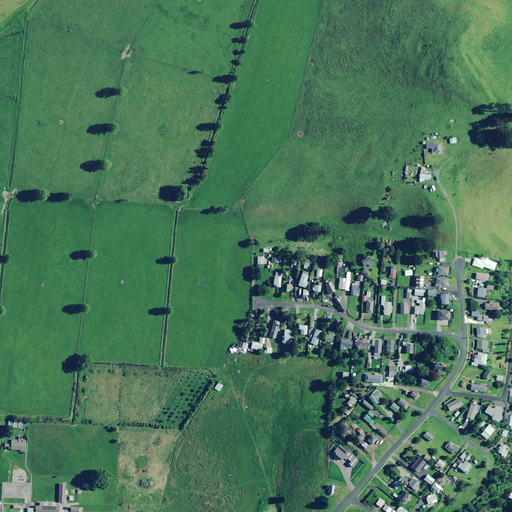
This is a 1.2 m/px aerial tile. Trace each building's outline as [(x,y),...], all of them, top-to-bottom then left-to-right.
[(433,143),(433,142),(426,143),(426,148),(431,148),(431,152),(440,152),(440,143),(433,143)] [(430,174),(425,174),(425,167),(421,167),(421,170),(420,170),(420,174),(419,174),(419,181),(421,182),(422,180),(424,181),(424,179),(430,179),(430,178),(431,178),(431,175),(430,175),(430,174)] [(447,254),(447,251),(433,251),(433,257),(436,257),(437,258),(438,258),(438,261),(444,261),(444,254),(447,254)] [(373,264),(369,256),(361,261),(363,266),(367,264),(369,266),(373,264)] [(487,258),(485,257),(485,259),(482,258),(481,260),(475,257),(472,265),(482,268),(483,267),(493,270),(496,263),(487,259),(487,258)] [(447,267),(436,266),(435,271),(438,272),(437,275),(447,275),(447,267)] [(370,272),(364,268),(361,272),(367,276),(370,272)] [(488,274),(476,272),(475,279),(479,279),(479,282),(485,283),(486,280),(488,280),(488,274)] [(309,274),(305,273),(305,275),(302,273),(298,285),(306,288),(308,282),(307,281),(309,274)] [(446,278),(435,277),(435,286),(440,287),(440,285),(445,286),(446,278)] [(345,278),(339,278),(338,289),(345,289),(344,290),(349,290),(350,280),(345,279),(345,278)] [(324,281),(326,284),(324,284),(326,288),(325,289),(328,294),(335,291),(330,281),(328,282),(326,280),(324,281)] [(321,283),(314,282),(314,287),(312,287),(312,291),(320,292),(321,283)] [(355,285),(355,283),(353,283),(353,285),(351,285),(350,295),(357,295),(358,285),(355,285)] [(486,288),(477,288),(477,296),(485,297),(486,288)] [(450,294),(440,293),(440,299),(439,299),(438,303),(448,304),(448,299),(450,299),(450,294)] [(392,306),(391,306),(391,302),(384,302),(385,296),(381,295),(381,305),(383,305),(383,308),(383,315),(389,315),(389,313),(392,313),(392,306)] [(418,314),(424,314),(425,298),(422,298),(422,300),(416,299),(416,303),(419,303),(419,306),(415,306),(414,314),(418,314)] [(492,310),(498,310),(498,303),(492,302),(492,301),(489,301),(489,303),(485,303),(485,309),(490,310),(490,311),(492,311),(492,310)] [(406,303),(400,303),(400,313),(406,313),(406,312),(408,313),(408,308),(406,308),(406,303)] [(449,311),(438,310),(437,319),(449,320),(449,311)] [(478,311),(472,310),(471,316),(477,317),(477,320),(491,322),(492,316),(478,315),(478,311)] [(280,322),(273,320),(269,337),(275,338),(277,331),(278,331),(280,322)] [(306,334),(307,325),(298,325),(298,329),(300,329),(300,331),(299,331),(299,334),(306,334)] [(486,328),(485,327),(476,328),(477,337),(483,337),(483,334),(491,333),(490,328),(486,328)] [(291,330),(284,329),(284,336),(282,336),(282,343),(292,344),(293,336),(291,336),(291,330)] [(322,331),(316,329),(310,343),(316,345),(322,331)] [(334,329),(328,329),(328,335),(325,335),(324,341),(331,341),(330,344),(335,344),(335,334),(334,334),(334,329)] [(264,338),(259,337),(259,342),(251,342),(250,348),(255,349),(255,350),(258,350),(258,349),(261,349),(262,343),(264,344),(264,338)] [(352,341),(341,339),(339,349),(343,350),(343,347),(350,348),(352,341)] [(354,344),(358,350),(362,347),(368,346),(367,339),(359,340),(354,344)] [(487,340),(477,339),(476,348),(482,349),(482,352),(487,352),(488,349),(486,349),(487,340)] [(394,340),(387,340),(385,351),(392,352),(394,340)] [(239,352),(242,353),(245,353),(248,345),(240,342),(236,353),(238,353),(239,352)] [(409,344),(403,344),(403,346),(406,346),(406,353),(412,353),(413,343),(409,343),(409,344)] [(486,354),(477,352),(476,359),(474,359),(473,362),(472,361),(471,365),(477,366),(477,364),(485,365),(486,354)] [(443,363),(432,362),(431,370),(437,370),(437,373),(442,374),(443,363)] [(396,366),(386,365),(385,371),(389,371),(388,377),(395,377),(396,366)] [(428,380),(420,379),(419,385),(427,387),(428,380)] [(480,381),(472,380),(471,386),(470,386),(469,389),(473,389),(472,392),(478,393),(480,381)] [(223,385),(218,382),(214,388),(219,391),(223,385)] [(381,395),(378,390),(366,398),(369,402),(371,401),(374,405),(379,401),(377,399),(377,398),(381,395)] [(349,399),(350,400),(346,403),(351,407),(356,401),(359,397),(354,393),(349,399)] [(462,405),(459,398),(446,404),(450,411),(462,405)] [(408,405),(400,399),(397,403),(405,409),(408,405)] [(373,408),(364,400),(362,403),(371,411),(373,408)] [(399,407),(393,402),(389,407),(395,412),(399,407)] [(480,406),(471,403),(466,417),(473,420),(476,412),(478,413),(480,406)] [(495,405),(494,407),(493,407),(493,408),(488,406),(484,412),(491,416),(491,417),(492,417),(491,420),(500,421),(503,407),(495,405)] [(376,417),(369,411),(363,418),(369,423),(369,424),(374,428),(375,426),(373,424),(374,422),(371,420),(372,419),(374,420),(376,417)] [(495,429),(489,424),(480,434),(486,439),(495,429)] [(433,437),(426,431),(423,436),(429,441),(433,437)] [(377,438),(369,432),(367,435),(369,437),(367,441),(376,447),(377,445),(374,443),(377,438)] [(19,439),(4,438),(4,448),(19,449),(19,439)] [(460,449),(449,441),(444,447),(452,454),(455,451),(457,453),(460,449)] [(506,445),(501,443),(498,452),(502,454),(501,455),(506,457),(508,451),(504,450),(506,445)] [(356,464),(359,460),(347,450),(344,454),(337,448),(333,453),(335,454),(339,458),(342,460),(343,458),(345,460),(347,459),(350,461),(348,464),(352,468),(356,464)] [(427,463),(419,457),(410,467),(417,472),(420,468),(422,470),(427,463)] [(411,466),(401,458),(399,461),(409,469),(411,466)] [(445,464),(439,459),(434,465),(437,468),(439,466),(441,468),(445,464)] [(465,460),(462,464),(460,462),(457,466),(466,474),(472,466),(465,460)] [(434,480),(427,474),(423,479),(430,485),(434,480)] [(419,482),(414,478),(409,486),(414,490),(419,482)] [(400,485),(396,481),(392,485),(396,489),(400,485)] [(441,487),(435,482),(432,487),(437,492),(441,487)] [(409,494),(404,490),(397,499),(402,502),(406,498),(407,499),(408,497),(407,496),(409,494)] [(437,501),(434,494),(427,496),(427,498),(426,498),(428,504),(437,501)] [(60,511),(61,505),(29,504),(29,501),(20,501),(20,511),(60,511)]
